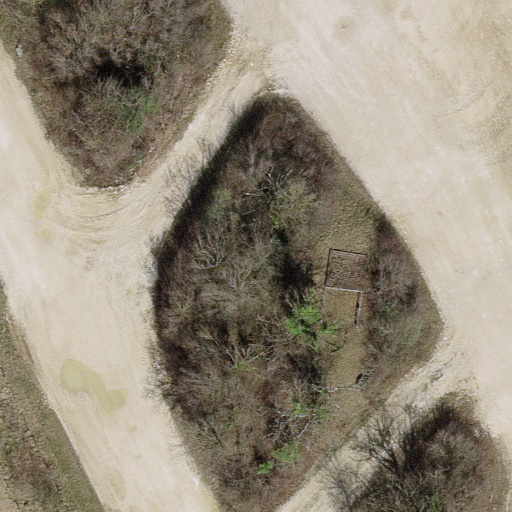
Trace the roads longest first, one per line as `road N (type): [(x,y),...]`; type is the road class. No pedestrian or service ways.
road 1 (track): [(290,0),(76,334)]
road 2 (track): [(167,511),(0,163)]
road 3 (track): [(312,511),(511,299)]
road 4 (track): [(387,0),(511,234)]
